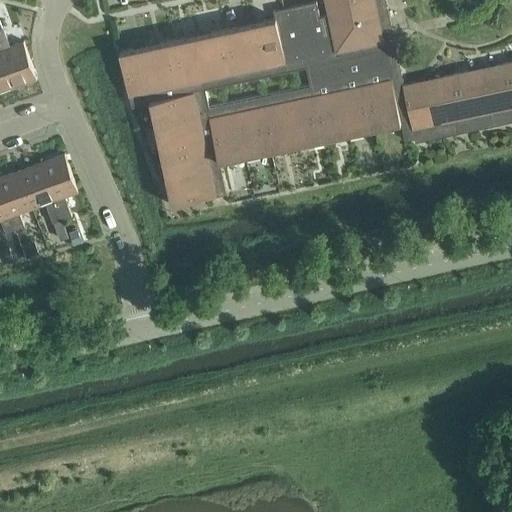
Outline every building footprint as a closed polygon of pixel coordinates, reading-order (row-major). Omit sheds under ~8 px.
[(389,68),(400,122),(404,139),(414,138),(386,0),(323,0),(325,13),(320,15),(316,0),(314,0),(272,9),(274,18),(286,71),(255,78),(224,85),(204,89),(207,107),(233,101),(259,96),(285,90),(311,85),(337,79),(363,74),(389,68)] [(255,78),(286,71),(274,18),(243,24),(255,78)] [(224,85),(255,78),(243,24),(212,31),(224,85)] [(0,48),(14,86),(37,78),(23,41),(10,46),(2,26),(0,26),(0,48)] [(193,91),(204,89),(224,85),(212,31),(181,37),(193,91)] [(162,98),(193,91),(181,37),(150,44),(162,98)] [(131,104),(150,100),(162,98),(150,44),(119,50),(131,104)] [(0,91),(14,86),(0,48),(0,91)] [(493,125),(511,120),(511,60),(481,67),(493,125)] [(454,133),(493,125),(481,67),(442,75),(454,133)] [(363,74),(374,128),(400,122),(389,68),(363,74)] [(348,133),(374,128),(363,74),(337,79),(348,133)] [(414,138),(415,141),(454,133),(442,75),(403,84),(414,138)] [(322,139),(348,133),(337,79),(311,85),(322,139)] [(297,144),(322,139),(311,85),(285,90),(297,144)] [(209,115),(207,107),(204,89),(193,91),(162,98),(150,100),(155,126),(209,115)] [(271,150),(297,144),(285,90),(259,96),(271,150)] [(245,155),(271,150),(259,96),(233,101),(245,155)] [(219,161),(245,155),(233,101),(207,107),(209,115),(215,141),(219,161)] [(161,153),(215,141),(209,115),(155,126),(161,153)] [(220,167),(219,161),(215,141),(161,153),(166,179),(220,167)] [(41,161),(62,218),(72,215),(64,195),(78,190),(64,153),(41,161)] [(52,222),(62,218),(41,161),(19,170),(32,207),(45,202),(52,222)] [(220,167),(166,179),(172,205),(226,193),(220,167)] [(19,212),(32,207),(19,170),(0,176),(0,188),(16,231),(25,227),(19,212)] [(6,235),(16,231),(0,188),(0,218),(0,219),(6,235)]
